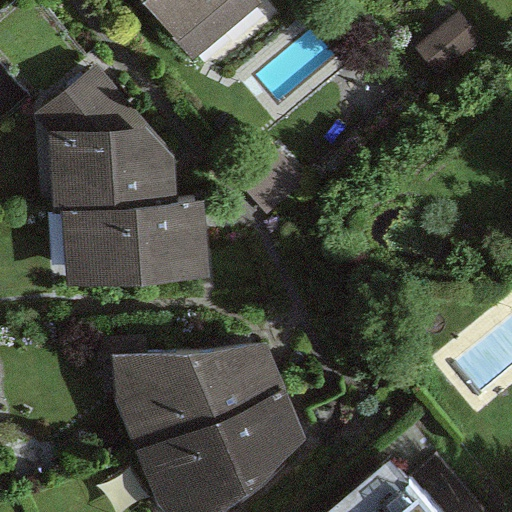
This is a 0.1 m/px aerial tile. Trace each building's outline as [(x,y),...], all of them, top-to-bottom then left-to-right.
[(142,0),(194,60),(263,2),(260,0),(142,0)] [(438,70),(479,35),(457,9),(415,44),(438,70)] [(57,200),(74,198),(175,191),(171,144),(95,57),(30,114),(49,134),(57,200)] [(175,191),(74,198),(79,269),(203,260),(198,190),(175,191)] [(142,429),(280,371),(264,332),(122,344),(122,382),(142,429)] [(189,511),(299,422),(280,371),(142,429),(165,484),(187,511),(189,511)] [(450,511),(389,441),(291,511),(450,511)]
